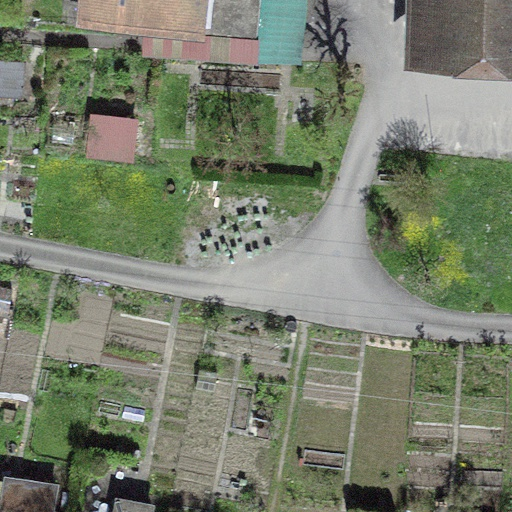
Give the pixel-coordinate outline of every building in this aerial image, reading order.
[(131,28),(197,34),(200,0),(71,0),(70,22),(131,28)] [(511,0),(401,0),(398,61),(484,65),(511,66),(511,0)] [(23,58),(0,56),(0,94),(21,96),(23,58)] [(137,117),(86,112),(82,154),(132,159),(137,117)] [(1,474),(0,477),(0,510),(12,511),(50,511),(55,482),(1,474)] [(112,495),(108,511),(148,511),(150,502),(112,495)]
